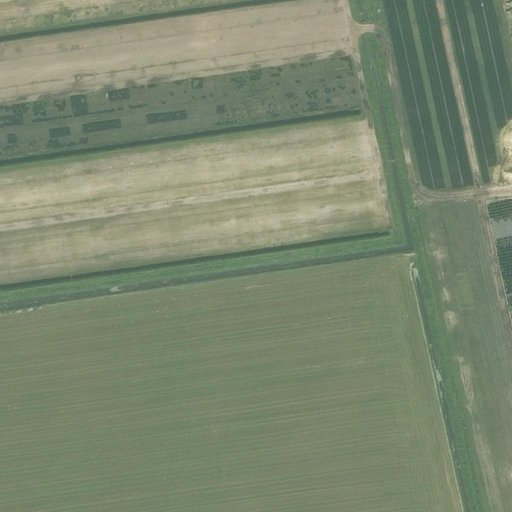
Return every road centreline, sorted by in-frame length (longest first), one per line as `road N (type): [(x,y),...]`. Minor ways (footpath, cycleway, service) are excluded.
road 1 (track): [(0,295),(397,238),(346,0)]
road 2 (track): [(370,0),(482,511)]
road 3 (track): [(511,408),(425,0)]
road 4 (track): [(0,252),(389,197)]
road 5 (track): [(382,166),(0,217)]
road 6 (track): [(0,52),(347,4)]
road 7 (track): [(478,0),(511,160)]
